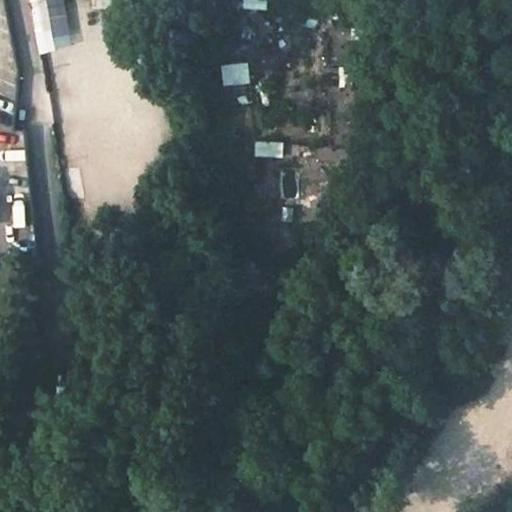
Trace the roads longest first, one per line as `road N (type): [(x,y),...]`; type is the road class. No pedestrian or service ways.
road 1 (residential): [(9,0),(38,149),(61,345),(46,405),(0,464)]
road 2 (residential): [(511,406),(443,476),(434,511)]
